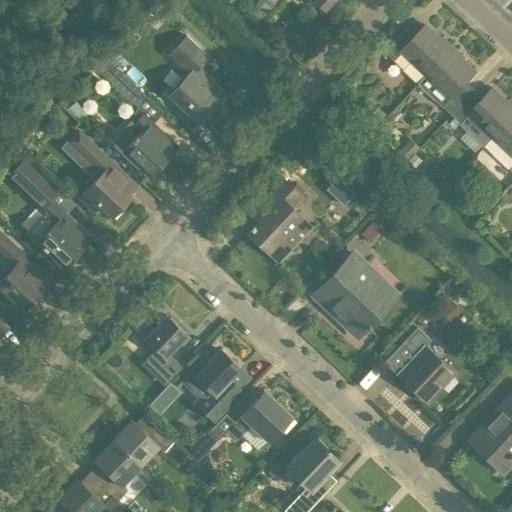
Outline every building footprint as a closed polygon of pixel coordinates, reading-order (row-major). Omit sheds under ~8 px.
[(316,1),(326,10),(335,0),(310,0),(314,3),(316,1)] [(447,45),(426,25),(418,34),(408,25),(385,50),(419,82),(426,75),(452,47),(448,43),(447,45)] [(209,58),(185,35),(166,55),(186,74),(166,95),(197,125),(218,102),(204,89),(213,79),(200,67),(209,58)] [(298,57),(304,58),(308,52),(305,47),(299,47),(295,52),(298,57)] [(511,106),(493,88),(484,97),(467,80),(475,71),(454,52),(456,50),(452,47),(426,75),(419,82),(442,104),(486,145),(493,137),(511,117),(511,106)] [(135,106),(145,96),(136,88),(110,65),(101,75),(127,98),(135,106)] [(358,114),(373,128),(386,114),(370,100),(358,114)] [(171,141),(142,114),(134,123),(131,121),(112,141),(140,167),(149,176),(168,156),(162,150),(171,141)] [(511,117),(493,137),(486,145),(511,169),(511,117)] [(111,217),(130,196),(127,194),(136,185),(78,131),(68,142),(101,172),(78,197),(92,210),(98,204),(111,217)] [(409,138),(400,148),(409,156),(418,147),(409,138)] [(50,182),(15,149),(7,157),(15,165),(14,166),(15,167),(6,177),(43,212),(24,233),(31,240),(33,238),(36,241),(35,243),(42,250),(42,249),(44,251),(45,250),(63,267),(86,243),(80,237),(85,231),(49,198),(58,189),(50,182)] [(416,154),(410,161),(417,167),(423,161),(416,154)] [(248,233),(278,262),(296,242),(287,233),(301,218),(291,208),(301,197),(282,178),(256,206),(265,215),(254,227),(252,225),(249,228),(251,230),(248,233)] [(336,179),(329,190),(348,201),(354,191),(336,179)] [(476,195),(471,208),(483,212),(488,199),(476,195)] [(380,230),(372,222),(361,232),(370,240),(380,230)] [(51,281),(41,272),(0,233),(0,250),(14,265),(0,279),(0,287),(23,310),(51,281)] [(396,294),(352,253),(313,294),(329,310),(333,306),(361,332),(396,294)] [(451,300),(442,309),(451,318),(460,308),(451,300)] [(141,317),(134,325),(144,335),(143,337),(155,348),(144,360),(166,382),(181,367),(168,355),(187,335),(165,314),(152,328),(141,317)] [(417,327),(401,343),(415,355),(397,374),(426,401),(453,373),(424,346),(431,339),(417,327)] [(227,405),(224,403),(249,377),(220,349),(207,362),(202,358),(185,376),(195,385),(204,385),(210,391),(198,404),(197,403),(196,404),(213,420),(227,405)] [(291,416),(263,390),(260,394),(241,414),(228,429),(237,438),(251,424),(269,440),(291,416)] [(511,392),(467,440),(502,473),(511,462),(511,392)] [(149,404),(158,413),(165,406),(156,397),(149,404)] [(130,419),(111,439),(139,465),(156,446),(161,451),(171,440),(146,416),(137,426),(130,419)] [(195,463),(219,436),(210,429),(186,455),(195,463)] [(338,460),(314,438),(286,467),(306,487),(283,510),(285,511),(305,511),(321,496),(313,487),(338,460)] [(121,484),(139,465),(111,439),(93,459),(100,466),(91,475),(116,499),(126,488),(121,484)] [(116,499),(91,475),(82,485),(75,478),(56,497),(72,511),(94,511),(102,504),(110,511),(116,511),(123,505),(116,499)] [(72,511),(56,497),(42,511),(72,511)]
